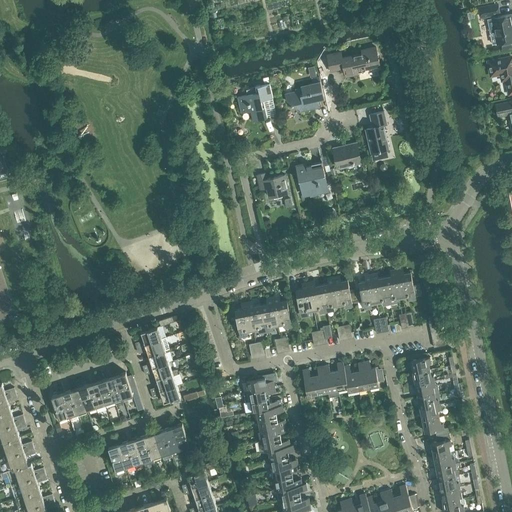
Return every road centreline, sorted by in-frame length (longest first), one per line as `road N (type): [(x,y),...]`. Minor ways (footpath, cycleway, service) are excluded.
road 1 (unclassified): [(510,511),(450,231)]
road 2 (residential): [(268,274),(241,160),(317,143),(332,122),(355,117)]
road 3 (residential): [(21,355),(205,296)]
road 4 (residential): [(268,274),(450,231)]
road 5 (residential): [(429,511),(389,342)]
road 6 (residential): [(321,511),(287,361)]
road 7 (residential): [(287,361),(230,372),(205,296)]
